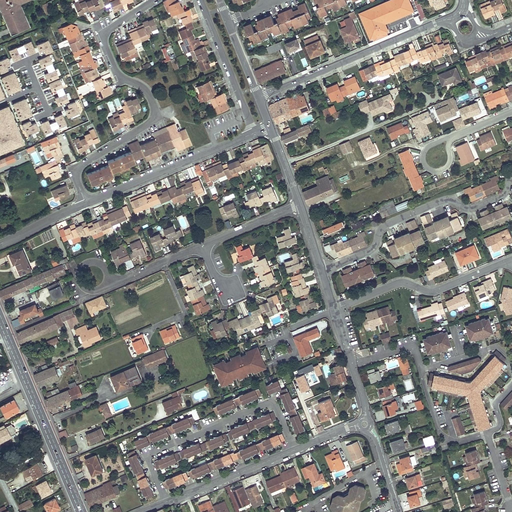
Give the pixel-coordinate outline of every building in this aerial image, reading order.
[(29,0),(26,0),(19,3),(29,26),(11,34),(0,8),(0,11),(10,35),(30,27),(20,4),(29,0)] [(0,0),(0,8),(11,34),(29,26),(19,3),(26,0),(0,0)] [(101,8),(96,0),(90,0),(86,2),(89,10),(90,12),(95,9),(95,11),(101,8)] [(122,4),(120,0),(112,0),(109,2),(113,13),(118,10),(118,9),(123,7),(122,4)] [(181,6),(178,1),(176,2),(175,0),(165,0),(163,1),(168,12),(170,11),(172,16),(177,14),(184,11),(182,6),(181,6)] [(314,0),(321,15),(328,12),(327,10),(333,7),(334,10),(341,7),(340,5),(347,2),(346,0),(314,0)] [(428,0),(431,6),(434,5),(436,9),(447,5),(445,1),(444,0),(428,0)] [(506,10),(501,0),(493,0),(490,1),(491,4),(495,12),(500,10),(501,13),(506,10)] [(86,2),(85,1),(79,3),(78,1),(73,3),(79,15),(84,13),(83,12),(89,10),(86,2)] [(311,16),(306,3),(298,6),(300,9),(302,14),(296,16),(293,11),(292,8),(288,10),(290,14),(284,16),(282,12),(278,14),(280,17),(282,22),(279,24),(278,22),(275,23),(272,15),(268,17),(269,19),(263,22),(262,19),(258,21),(259,24),(261,29),(258,30),(255,32),(251,23),(245,26),(250,40),(253,39),(255,42),(269,36),(267,33),(273,30),(275,33),(281,30),(282,32),(289,29),(288,26),(294,24),(295,27),(309,21),(308,18),(311,16)] [(495,12),(491,4),(481,8),(485,18),(496,14),(495,12)] [(396,16),(393,9),(391,10),(389,5),(383,7),(382,6),(369,11),(371,17),(374,22),(383,19),(386,17),(387,19),(387,20),(392,18),(396,16)] [(191,14),(189,8),(184,11),(177,14),(179,19),(181,18),(183,24),(184,23),(191,20),(192,20),(190,14),(191,14)] [(359,38),(351,17),(345,20),(341,22),(343,28),(341,29),(346,42),(354,39),(355,40),(359,38)] [(157,28),(153,19),(147,21),(147,20),(142,22),(143,24),(144,26),(147,34),(152,32),(151,30),(157,28)] [(194,28),(191,20),(184,23),(186,28),(178,31),(182,39),(183,39),(186,38),(193,35),(191,30),(194,28)] [(80,34),(77,26),(72,28),(70,24),(62,27),(67,40),(80,34)] [(147,34),(144,26),(141,28),(140,25),(135,27),(141,41),(149,38),(147,34)] [(141,41),(135,27),(131,29),(131,32),(129,33),(131,38),(132,40),(134,44),(141,41)] [(317,35),(315,32),(304,37),(305,40),(304,41),(311,57),(318,54),(317,52),(324,49),(320,40),(318,41),(316,36),(317,35)] [(84,41),(81,33),(80,34),(67,40),(72,53),(84,48),(88,46),(86,40),(84,41)] [(195,40),(193,35),(186,38),(183,39),(182,39),(183,43),(181,44),(185,53),(187,52),(190,51),(194,49),(202,46),(204,45),(202,40),(199,41),(199,38),(195,40)] [(284,41),(288,52),(301,47),(297,36),(284,41)] [(452,49),(448,38),(441,41),(438,43),(442,54),(448,51),(452,49)] [(44,50),(45,53),(53,51),(49,39),(37,43),(39,52),(44,50)] [(134,44),(132,40),(129,41),(128,39),(123,41),(129,54),(136,51),(134,44)] [(27,54),(35,52),(32,41),(8,47),(12,61),(21,58),(20,52),(26,51),(27,54)] [(129,54),(123,41),(118,43),(119,45),(117,46),(121,57),(124,56),(129,54)] [(283,48),(280,41),(274,44),(276,51),(283,48)] [(511,54),(511,46),(510,42),(506,44),(507,46),(503,48),(500,49),(503,56),(504,59),(510,57),(509,56),(511,54)] [(442,54),(438,43),(434,45),(431,46),(430,43),(426,45),(427,48),(430,56),(436,54),(437,56),(442,54)] [(206,50),(204,45),(202,46),(194,49),(198,60),(207,56),(204,51),(206,50)] [(90,51),(88,46),(84,48),(72,53),(74,58),(80,55),(82,61),(92,57),(89,51),(90,51)] [(166,60),(170,59),(165,46),(161,48),(166,60)] [(500,49),(499,46),(494,47),(495,49),(487,52),(490,59),(493,58),(494,59),(503,56),(500,49)] [(417,52),(415,47),(404,52),(409,62),(414,60),(419,58),(417,52)] [(430,56),(427,48),(417,52),(419,58),(420,60),(421,63),(431,58),(430,56)] [(487,52),(486,50),(476,54),(480,65),(485,63),(490,61),(490,59),(487,52)] [(409,62),(404,52),(394,56),(395,58),(399,67),(409,62)] [(480,65),(476,54),(471,56),(472,58),(469,59),(466,61),(470,72),(475,69),(475,68),(480,65)] [(50,55),(39,58),(47,81),(58,77),(50,55)] [(209,61),(207,56),(198,60),(197,60),(201,71),(210,67),(208,62),(209,61)] [(7,66),(11,64),(8,57),(0,59),(0,72),(0,73),(8,70),(7,66)] [(94,62),(92,57),(82,61),(84,66),(83,67),(85,72),(95,67),(97,66),(95,61),(94,62)] [(174,58),(170,60),(174,70),(178,68),(174,58)] [(399,67),(395,58),(385,62),(389,73),(400,69),(399,67)] [(286,71),(282,60),(271,65),(275,76),(286,71)] [(389,73),(385,62),(384,60),(374,64),(375,67),(378,75),(379,77),(382,76),(383,79),(390,76),(389,73)] [(375,67),(374,64),(359,71),(364,82),(378,75),(375,67)] [(255,71),(259,82),(275,76),(271,65),(255,71)] [(97,72),(95,67),(85,72),(87,77),(89,82),(92,81),(98,78),(96,73),(97,72)] [(461,80),(456,68),(439,75),(443,85),(453,81),(455,83),(461,80)] [(7,94),(21,89),(16,72),(2,76),(7,94)] [(360,89),(355,76),(350,78),(351,80),(345,83),(346,85),(343,86),(346,95),(360,89)] [(103,82),(101,77),(100,78),(98,78),(92,81),(96,91),(107,87),(105,82),(103,82)] [(57,105),(69,101),(60,78),(49,82),(57,105)] [(214,88),(210,80),(197,86),(200,93),(214,88)] [(113,93),(109,85),(107,87),(96,91),(99,99),(113,93)] [(346,95),(343,86),(339,88),(338,85),(332,88),(331,87),(327,88),(332,101),(336,99),(343,96),(346,95)] [(217,95),(214,88),(200,93),(203,101),(210,98),(217,95)] [(506,92),(504,89),(485,97),(489,106),(496,104),(501,101),(502,102),(505,101),(505,100),(509,99),(506,92)] [(226,100),(223,93),(217,95),(210,98),(213,106),(226,100)] [(367,99),(358,103),(363,114),(371,110),(373,115),(382,111),(382,110),(383,109),(384,110),(386,111),(392,109),(389,101),(392,99),(390,94),(368,103),(367,99)] [(310,109),(304,95),(302,96),(295,99),(293,95),(287,98),(291,109),(290,109),(293,116),(310,109)] [(455,111),(453,105),(456,103),(454,96),(439,103),(440,107),(436,109),(441,121),(445,119),(445,117),(452,114),(452,116),(457,114),(455,111)] [(20,120),(33,114),(25,97),(12,103),(20,120)] [(140,107),(137,97),(131,100),(130,99),(126,101),(127,104),(131,113),(136,111),(135,109),(140,107)] [(291,109),(287,98),(277,102),(279,108),(281,107),(286,119),(293,116),(290,109),(291,109)] [(230,108),(226,100),(213,106),(216,113),(230,108)] [(68,117),(80,113),(75,101),(64,104),(68,117)] [(482,111),(477,101),(459,109),(459,110),(463,119),(467,118),(467,116),(474,114),(474,115),(482,111)] [(0,153),(24,144),(10,104),(0,107),(0,153)] [(131,113),(127,104),(125,105),(122,106),(124,111),(118,113),(119,116),(122,123),(128,121),(128,122),(134,120),(131,113)] [(279,108),(271,111),(276,123),(286,119),(281,107),(279,108)] [(331,114),(328,107),(322,110),(325,117),(330,115),(331,114)] [(342,116),(340,111),(336,112),(331,114),(330,115),(332,120),(342,116)] [(428,112),(412,118),(416,127),(420,138),(428,135),(423,122),(431,119),(428,112)] [(40,122),(44,133),(67,124),(62,113),(54,116),(56,120),(50,122),(48,119),(40,122)] [(122,123),(119,116),(114,118),(113,116),(108,119),(113,131),(119,129),(118,128),(123,125),(122,123)] [(426,123),(432,121),(431,119),(423,122),(428,135),(430,134),(426,123)] [(463,119),(456,122),(459,128),(465,125),(463,119)] [(30,121),(23,123),(26,134),(39,131),(37,122),(31,123),(30,121)] [(404,127),(402,122),(387,128),(390,135),(409,128),(408,125),(404,127)] [(178,132),(175,124),(167,127),(170,135),(178,132)] [(311,131),(309,124),(298,128),(292,131),(281,136),(284,142),(300,135),(311,131)] [(191,144),(185,129),(178,132),(170,135),(167,127),(152,133),(155,139),(140,145),(138,141),(128,145),(131,152),(134,159),(144,155),(146,160),(160,154),(160,151),(174,145),(176,150),(191,144)] [(511,127),(510,129),(503,131),(508,141),(511,138),(511,127)] [(99,141),(94,128),(88,131),(89,133),(84,135),(85,137),(88,144),(94,142),(94,143),(99,141)] [(410,131),(409,128),(390,135),(391,138),(397,135),(406,132),(406,133),(410,131)] [(485,134),(479,136),(480,139),(481,141),(478,142),(481,150),(496,143),(491,131),(487,133),(488,134),(485,135),(485,134)] [(60,145),(56,136),(40,143),(45,152),(50,150),(50,152),(52,156),(61,152),(58,146),(60,145)] [(88,144),(85,137),(79,140),(78,138),(73,140),(79,152),(84,150),(84,149),(89,147),(88,144)] [(370,138),(359,142),(365,158),(375,153),(372,145),(373,144),(370,138)] [(344,154),(353,150),(350,140),(340,144),(344,154)] [(466,141),(456,145),(461,157),(463,163),(474,158),(466,141)] [(265,158),(260,146),(257,147),(257,145),(252,147),(254,152),(258,161),(265,158)] [(420,175),(419,175),(417,171),(416,171),(415,168),(414,165),(415,164),(413,160),(414,159),(412,154),(411,155),(410,153),(408,149),(399,153),(406,168),(407,171),(408,174),(413,186),(415,185),(416,189),(424,186),(422,182),(421,179),(422,179),(420,175)] [(36,151),(31,153),(35,164),(40,162),(36,151)] [(63,156),(61,152),(52,156),(54,160),(55,160),(61,157),(63,156)] [(134,159),(131,152),(107,161),(109,165),(86,174),(91,185),(94,184),(98,182),(106,179),(110,177),(113,176),(112,172),(118,169),(128,165),(135,162),(134,159)] [(249,168),(249,169),(256,166),(254,162),(258,161),(254,152),(248,154),(247,153),(243,154),(244,156),(249,168)] [(0,165),(18,158),(16,153),(0,159),(0,165)] [(249,168),(244,156),(239,158),(239,159),(234,162),(237,171),(243,169),(244,171),(249,168)] [(59,169),(55,160),(54,160),(40,166),(44,176),(49,174),(50,176),(51,180),(61,176),(58,170),(59,169)] [(222,165),(221,163),(219,164),(218,162),(213,164),(219,177),(226,174),(222,165)] [(237,171),(234,162),(227,164),(227,163),(222,165),(226,174),(228,177),(233,175),(232,173),(237,171)] [(219,177),(213,164),(206,167),(211,180),(219,177)] [(334,183),(333,178),(330,180),(328,175),(316,181),(318,186),(303,192),(307,204),(337,191),(334,183)] [(471,186),(463,190),(465,193),(468,192),(472,201),(480,197),(479,195),(492,190),(493,192),(500,188),(496,180),(499,179),(498,175),(490,178),(491,180),(472,188),(471,186)] [(205,190),(200,179),(197,180),(196,178),(191,180),(195,190),(196,193),(197,193),(205,190)] [(195,190),(191,180),(185,182),(185,181),(180,183),(182,187),(185,194),(195,190)] [(68,189),(66,184),(51,191),(53,196),(58,194),(59,196),(61,200),(70,196),(67,190),(68,189)] [(185,194),(182,187),(177,189),(175,186),(168,189),(170,195),(174,194),(178,202),(187,198),(186,197),(185,194)] [(277,200),(272,186),(262,190),(264,196),(260,198),(262,204),(271,200),(272,202),(277,200)] [(170,195),(168,189),(162,192),(162,190),(157,192),(161,202),(161,203),(172,199),(170,195)] [(260,198),(256,190),(246,194),(249,200),(244,202),(247,208),(256,204),(257,206),(262,204),(260,198)] [(161,202),(157,192),(151,195),(151,194),(146,196),(151,206),(161,202)] [(146,196),(146,195),(143,196),(143,194),(138,196),(143,209),(151,206),(146,196)] [(143,209),(138,196),(130,199),(135,212),(143,209)] [(408,201),(387,209),(389,214),(410,206),(408,201)] [(239,216),(234,202),(223,206),(226,212),(222,214),(224,220),(233,216),(234,218),(239,216)] [(482,216),(479,218),(483,228),(511,216),(508,206),(504,207),(502,203),(495,206),(497,210),(489,213),(488,209),(480,212),(482,216)] [(127,219),(122,205),(114,209),(120,222),(127,219)] [(120,222),(114,209),(109,211),(110,213),(107,214),(108,215),(112,225),(120,222)] [(435,224),(425,228),(430,239),(439,235),(440,237),(463,227),(458,216),(459,216),(457,212),(451,214),(453,218),(450,219),(448,215),(433,221),(435,224)] [(429,213),(421,216),(424,224),(432,221),(429,213)] [(112,225),(108,215),(103,217),(103,219),(98,221),(102,230),(112,225)] [(326,218),(320,220),(323,228),(329,225),(326,218)] [(98,221),(98,219),(88,224),(92,233),(92,234),(102,230),(98,221)] [(414,219),(407,222),(410,230),(418,226),(414,219)] [(323,228),(324,231),(327,230),(328,232),(341,227),(344,223),(343,220),(329,225),(323,228)] [(362,220),(353,224),(355,229),(367,224),(366,221),(363,222),(362,220)] [(88,224),(87,221),(81,224),(82,225),(76,227),(80,236),(83,235),(86,234),(86,236),(92,233),(88,224)] [(76,227),(75,224),(70,226),(70,227),(64,230),(68,239),(71,237),(74,236),(75,238),(80,236),(76,227)] [(114,229),(112,225),(102,230),(104,233),(114,229)] [(176,231),(173,225),(163,229),(167,237),(169,243),(174,241),(173,239),(183,235),(181,229),(176,231)] [(327,230),(324,231),(326,235),(341,229),(341,227),(328,232),(327,230)] [(292,238),(289,228),(284,229),(286,234),(277,237),(280,247),(296,242),(295,237),(292,238)] [(392,239),(386,242),(388,246),(389,245),(393,256),(401,253),(416,247),(415,245),(425,241),(420,229),(410,233),(409,231),(395,238),(396,242),(393,243),(392,239)] [(505,245),(509,244),(507,239),(511,237),(508,229),(488,237),(494,250),(500,247),(500,246),(504,244),(505,245)] [(104,233),(102,230),(92,234),(94,238),(104,234),(104,233)] [(338,242),(330,245),(332,248),(334,247),(338,256),(346,253),(345,251),(358,246),(359,247),(367,244),(363,235),(366,234),(364,231),(356,234),(357,236),(339,244),(338,242)] [(169,243),(167,237),(162,239),(160,233),(150,237),(155,251),(161,249),(160,247),(169,243)] [(147,255),(140,239),(130,244),(133,251),(129,253),(131,257),(131,258),(140,254),(141,257),(147,255)] [(129,253),(125,243),(120,245),(121,247),(111,252),(117,267),(122,265),(121,261),(131,257),(129,253)] [(244,249),(242,244),(236,247),(240,256),(238,257),(240,262),(252,257),(254,256),(250,246),(244,249)] [(474,245),(456,252),(461,264),(466,262),(465,261),(478,255),(474,245)] [(31,270),(23,250),(10,255),(14,264),(16,264),(20,275),(31,270)] [(300,262),(297,252),(292,254),(294,259),(285,262),(288,272),(291,271),(298,269),(304,267),(303,261),(300,262)] [(259,259),(258,255),(254,256),(252,257),(256,266),(254,267),(256,272),(258,271),(266,268),(270,266),(265,256),(259,259)] [(60,264),(57,256),(51,258),(54,266),(60,264)] [(128,269),(134,266),(132,259),(125,261),(128,269)] [(345,274),(341,275),(346,286),(375,273),(371,263),(367,265),(365,260),(358,263),(360,268),(352,271),(350,266),(343,269),(345,274)] [(449,270),(445,260),(428,267),(429,270),(425,272),(429,280),(433,278),(432,277),(449,270)] [(66,274),(63,265),(0,290),(0,292),(3,299),(66,274)] [(198,274),(194,265),(188,267),(190,272),(184,274),(188,284),(197,280),(201,278),(199,273),(198,274)] [(276,281),(272,271),(268,272),(266,268),(258,271),(262,281),(260,281),(262,287),(276,281)] [(291,276),(292,281),(298,279),(303,277),(301,273),(291,276)] [(307,287),(304,277),(303,277),(298,279),(292,281),(291,281),(296,296),(304,294),(310,292),(309,286),(307,287)] [(487,283),(480,286),(474,288),(479,298),(492,292),(491,291),(495,289),(491,279),(487,281),(487,283)] [(201,290),(197,280),(188,284),(190,288),(187,290),(191,300),(197,297),(203,295),(205,294),(202,289),(201,290)] [(60,287),(49,292),(53,300),(64,296),(60,287)] [(511,295),(511,288),(504,287),(502,299),(503,304),(505,310),(507,315),(511,313),(511,301),(511,302),(510,300),(511,300),(511,298),(511,295)] [(313,301),(310,292),(304,294),(306,298),(300,300),(301,304),(303,310),(317,306),(315,301),(313,301)] [(454,299),(445,302),(449,311),(469,303),(465,292),(461,294),(461,295),(454,299)] [(261,308),(262,311),(266,309),(269,316),(279,311),(275,302),(279,301),(276,294),(268,298),(269,301),(259,305),(261,308)] [(207,304),(203,295),(197,297),(199,302),(193,304),(198,314),(211,308),(208,303),(207,304)] [(92,300),(86,302),(91,313),(107,306),(103,297),(92,301),(92,300)] [(445,313),(442,303),(438,304),(432,306),(422,309),(422,310),(425,319),(445,313)] [(24,319),(39,313),(40,316),(44,315),(41,308),(39,309),(36,304),(21,311),(23,316),(12,321),(14,327),(26,323),(24,319)] [(389,306),(366,313),(368,318),(363,320),(366,328),(370,326),(375,325),(388,321),(393,319),(397,318),(395,310),(390,311),(389,306)] [(262,311),(261,308),(251,312),(252,314),(245,317),(251,329),(262,325),(258,315),(263,313),(262,311)] [(69,309),(59,313),(62,321),(72,317),(69,309)] [(402,313),(406,324),(415,321),(412,310),(402,313)] [(62,321),(59,313),(53,316),(54,317),(46,321),(51,331),(64,325),(62,321)] [(251,329),(245,317),(239,320),(238,317),(228,322),(229,324),(230,327),(235,325),(239,334),(251,329)] [(485,318),(469,323),(469,324),(466,325),(467,328),(468,333),(470,340),(474,339),(474,340),(475,340),(481,338),(479,333),(483,332),(484,337),(491,335),(490,334),(494,333),(493,330),(492,325),(491,321),(490,318),(486,319),(485,318)] [(228,322),(227,319),(218,323),(216,320),(211,322),(214,329),(217,337),(218,337),(228,333),(225,326),(229,324),(228,322)] [(51,331),(46,321),(17,333),(21,343),(51,331)] [(181,336),(175,324),(172,326),(172,328),(161,333),(165,343),(181,336)] [(101,338),(97,327),(88,330),(86,325),(75,329),(77,335),(80,334),(85,345),(91,342),(101,338)] [(302,334),(294,338),(300,354),(305,352),(306,355),(313,352),(308,340),(321,335),(318,328),(305,333),(305,334),(303,335),(302,334)] [(427,337),(423,338),(424,342),(426,346),(427,350),(428,353),(432,352),(432,353),(439,351),(437,346),(440,345),(442,350),(448,348),(448,347),(452,346),(450,339),(448,334),(447,331),(444,332),(443,331),(427,336),(427,337)] [(389,332),(380,335),(383,342),(392,339),(389,332)] [(144,337),(142,333),(135,336),(137,340),(133,341),(138,353),(149,349),(147,344),(146,345),(142,338),(144,337)] [(59,342),(57,337),(48,341),(50,346),(59,342)] [(221,362),(214,365),(223,385),(229,382),(234,380),(233,378),(235,377),(236,379),(237,378),(236,376),(239,376),(239,378),(249,374),(248,372),(250,371),(251,372),(252,372),(252,370),(254,369),(255,371),(259,370),(267,367),(258,346),(251,349),(251,350),(247,352),(247,354),(245,355),(245,353),(243,354),(244,355),(242,356),(241,354),(231,358),(232,360),(230,361),(229,360),(228,360),(229,362),(227,363),(226,360),(221,362)] [(168,359),(164,349),(145,357),(149,367),(168,359)] [(432,386),(439,388),(445,389),(452,390),(459,392),(466,394),(469,396),(471,403),(473,409),(475,416),(477,422),(480,429),(492,425),(490,421),(488,415),(486,408),(484,403),(482,396),(481,392),(481,389),(486,384),(491,378),(495,373),(500,368),(505,363),(503,361),(506,359),(505,358),(497,350),(494,353),(495,355),(493,357),(489,362),(484,367),(480,372),(475,377),(472,380),(468,381),(465,380),(458,379),(452,378),(445,376),(439,375),(435,374),(430,373),(428,385),(432,386)] [(404,355),(398,356),(402,369),(409,366),(406,357),(405,357),(404,355)] [(479,357),(450,366),(449,370),(463,373),(472,370),(482,360),(479,357)] [(70,364),(69,360),(55,366),(55,365),(48,368),(43,370),(34,374),(39,386),(60,377),(56,369),(70,364)] [(339,382),(347,379),(341,362),(335,364),(336,365),(334,366),(339,382)] [(378,366),(368,369),(371,378),(381,375),(379,370),(386,368),(385,364),(377,366),(378,366)] [(299,383),(302,391),(311,388),(305,374),(315,370),(313,365),(297,371),(302,382),(299,383)] [(141,381),(135,367),(112,376),(118,391),(141,381)] [(279,389),(275,380),(263,385),(267,394),(279,389)] [(387,384),(378,387),(381,396),(383,401),(393,397),(390,389),(389,390),(387,384)] [(288,391),(286,387),(280,390),(281,394),(280,394),(286,410),(288,410),(291,417),(289,417),(296,433),(297,432),(299,436),(305,433),(304,430),(305,429),(298,414),(295,407),(295,406),(289,390),(288,391)] [(74,390),(73,388),(45,400),(48,408),(77,396),(75,392),(69,394),(69,392),(74,390)] [(60,392),(58,388),(46,393),(47,397),(60,392)] [(260,397),(257,389),(253,390),(253,389),(237,396),(237,397),(230,400),(230,399),(214,405),(214,406),(211,408),(214,416),(218,414),(218,415),(234,408),(241,405),(257,399),(256,398),(260,397)] [(511,392),(501,404),(506,410),(511,403),(511,392)] [(181,402),(178,396),(163,402),(166,409),(181,403),(181,402)] [(393,397),(383,401),(384,404),(383,404),(387,415),(396,412),(395,409),(398,408),(396,399),(394,400),(393,397)] [(337,415),(331,398),(319,403),(322,412),(318,413),(322,421),(337,415)] [(421,399),(415,402),(417,409),(424,407),(421,399)] [(19,410),(14,400),(1,407),(6,417),(19,410)] [(101,405),(103,412),(109,409),(107,402),(101,405)] [(182,405),(181,403),(166,409),(168,414),(172,412),(171,411),(175,410),(174,408),(182,405)] [(277,420),(273,412),(270,414),(270,413),(254,420),(247,423),(231,429),(232,431),(229,433),(232,440),(235,439),(235,438),(251,432),(250,431),(258,428),(258,429),(273,422),(273,421),(277,420)] [(452,418),(457,435),(465,433),(459,416),(452,418)] [(193,425),(190,417),(186,418),(186,417),(170,424),(171,425),(163,428),(163,427),(147,433),(148,434),(144,436),(135,440),(138,449),(148,445),(147,444),(151,442),(151,443),(167,436),(174,433),(190,427),(190,426),(193,425)] [(397,420),(386,423),(389,433),(399,429),(398,424),(397,420)] [(401,426),(402,429),(403,432),(409,431),(407,424),(401,426)] [(0,441),(10,436),(5,427),(4,425),(0,426),(0,441)] [(69,437),(66,430),(59,433),(62,440),(69,437)] [(101,439),(98,430),(86,435),(90,444),(101,439)] [(285,440),(282,433),(279,435),(279,434),(263,441),(256,444),(240,450),(240,451),(237,452),(240,459),(243,458),(243,459),(260,452),(259,451),(266,449),(282,443),(282,442),(285,440)] [(230,441),(227,434),(223,435),(223,434),(207,441),(208,442),(201,445),(200,443),(184,449),(184,450),(181,451),(184,459),(187,458),(187,459),(204,452),(211,449),(211,450),(228,443),(227,442),(230,441)] [(432,435),(424,437),(426,446),(427,445),(435,443),(432,435)] [(403,437),(391,441),(394,451),(406,447),(404,443),(403,437)] [(127,439),(119,443),(122,450),(130,446),(127,439)] [(364,456),(358,441),(348,445),(354,460),(356,460),(357,463),(367,459),(366,455),(364,456)] [(344,463),(338,449),(334,451),(336,454),(334,455),(333,453),(326,456),(332,469),(336,468),(337,470),(342,468),(340,465),(344,463)] [(476,449),(465,453),(466,455),(468,460),(465,461),(467,466),(476,463),(480,462),(479,457),(477,458),(476,455),(478,454),(476,449)] [(136,453),(134,450),(127,453),(128,456),(127,457),(134,473),(135,472),(138,479),(137,480),(144,496),(144,495),(146,499),(154,496),(152,492),(153,492),(146,476),(143,469),(144,469),(137,453),(136,453)] [(181,460),(178,452),(175,454),(175,453),(158,460),(159,461),(155,462),(158,470),(162,469),(178,462),(181,460)] [(238,459),(234,452),(230,453),(230,452),(215,459),(208,462),(192,468),(192,469),(188,470),(192,478),(195,477),(195,478),(211,471),(211,470),(218,467),(218,468),(234,462),(233,461),(238,459)] [(103,471),(96,455),(86,459),(92,475),(103,471)] [(410,455),(400,458),(401,462),(403,467),(398,469),(399,474),(407,471),(414,469),(412,464),(413,464),(410,456),(410,455)] [(24,465),(20,467),(28,481),(46,472),(44,468),(46,467),(44,463),(42,465),(40,461),(26,468),(24,465)] [(315,463),(302,469),(305,478),(310,476),(313,482),(315,481),(316,485),(323,482),(321,479),(324,477),(323,473),(319,474),(315,463)] [(477,467),(476,463),(467,466),(463,467),(464,471),(464,472),(466,471),(468,476),(469,479),(480,475),(478,470),(476,471),(475,468),(477,467)] [(13,465),(0,471),(3,476),(15,470),(13,465)] [(300,480),(296,469),(286,473),(285,471),(281,473),(281,474),(286,486),(293,483),(300,480)] [(414,469),(407,471),(409,476),(410,479),(407,480),(409,487),(418,484),(417,480),(421,478),(419,473),(415,474),(414,469)] [(17,474),(15,470),(3,476),(5,480),(17,474)] [(189,479),(186,471),(182,473),(182,472),(166,479),(166,480),(163,481),(166,489),(170,488),(186,481),(189,479)] [(286,486),(281,474),(278,476),(278,478),(273,480),(273,478),(266,481),(271,492),(282,487),(286,486)] [(115,482),(114,479),(103,484),(104,486),(85,494),(90,506),(116,495),(112,484),(115,482)] [(51,491),(45,480),(36,485),(42,496),(51,491)] [(42,496),(36,485),(33,486),(40,498),(42,496)] [(246,489),(244,485),(232,490),(240,508),(247,505),(245,500),(249,498),(246,489)] [(339,499),(334,497),(332,506),(336,507),(336,510),(341,511),(342,509),(354,511),(355,508),(359,509),(362,497),(364,497),(366,489),(364,489),(365,487),(356,485),(354,489),(351,488),(350,491),(350,493),(345,496),(342,495),(340,495),(339,499)] [(262,499),(257,486),(250,489),(250,487),(246,489),(249,498),(252,503),(262,499)] [(419,489),(410,492),(411,495),(408,495),(411,505),(420,502),(418,497),(422,496),(419,489)] [(484,491),(474,494),(475,497),(476,502),(474,502),(474,503),(475,507),(484,504),(488,503),(487,499),(485,499),(484,496),(486,496),(484,491)] [(298,500),(294,492),(289,494),(293,502),(298,500)] [(56,501),(55,498),(44,503),(48,511),(52,511),(59,509),(55,502),(56,501)] [(31,500),(30,499),(18,505),(18,507),(31,500)] [(450,506),(448,499),(442,500),(444,508),(450,506)] [(33,505),(31,500),(18,507),(21,511),(33,505)] [(213,505),(211,500),(199,504),(202,511),(215,511),(216,511),(213,505)] [(229,511),(225,501),(213,505),(216,511),(229,511)]
